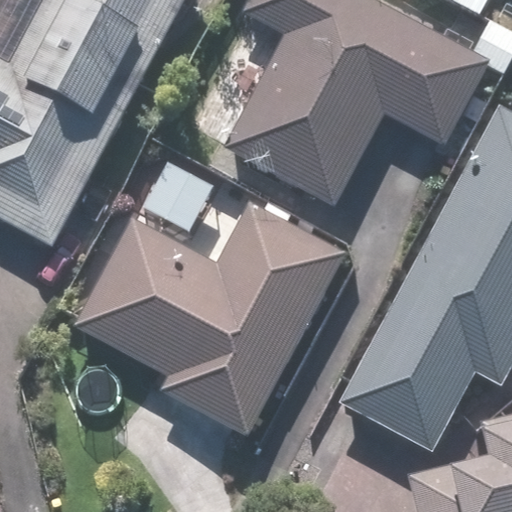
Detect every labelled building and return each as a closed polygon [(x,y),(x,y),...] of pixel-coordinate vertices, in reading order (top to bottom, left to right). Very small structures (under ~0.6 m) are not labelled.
[(185,0),(0,0),(0,233),(48,258),(185,0)] [(280,47),(219,160),(328,219),(379,126),(437,157),(483,73),(346,0),(250,0),(238,23),(280,47)] [(511,103),(502,121),(493,116),(333,415),(426,464),(469,384),(495,398),(511,366),(511,103)] [(163,387),(156,402),(242,448),(341,265),(244,214),(212,274),(128,229),(69,337),(163,387)] [(476,470),(404,486),(409,511),(511,511),(511,425),(476,434),(479,448),(472,450),(476,470)]
